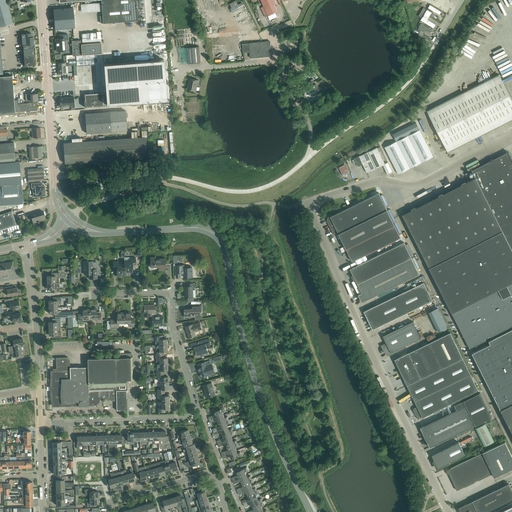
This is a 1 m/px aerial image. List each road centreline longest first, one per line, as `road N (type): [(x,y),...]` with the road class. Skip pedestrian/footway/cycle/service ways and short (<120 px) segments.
road 1 (tertiary): [(310,511),(261,397),(220,236),(199,227),(123,232)]
road 2 (unclassified): [(448,511),(308,202)]
road 3 (unknown): [(511,439),(397,219),(424,182)]
road 4 (unclassified): [(308,202),(374,181),(419,185),(511,138)]
road 5 (unclassified): [(307,158),(309,124),(278,59),(183,69)]
road 6 (tertiary): [(53,179),(40,0)]
road 7 (unclassified): [(151,178),(248,191),(307,158)]
road 8 (unclassified): [(151,178),(230,204),(308,202)]
road 9 (residential): [(191,368),(172,326),(171,290),(92,293)]
road 10 (residential): [(40,423),(175,419)]
road 11 (residential): [(108,511),(111,501),(179,481),(210,473),(218,482)]
